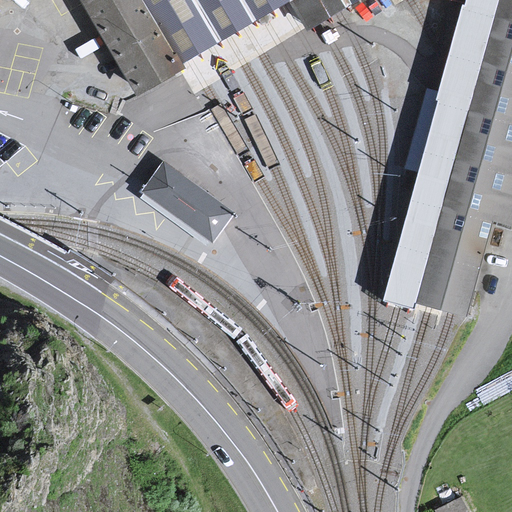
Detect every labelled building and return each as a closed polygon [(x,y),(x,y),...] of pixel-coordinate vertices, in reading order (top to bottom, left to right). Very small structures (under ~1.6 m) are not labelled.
[(75,0),(131,97),(179,71),(176,65),(136,0),(75,0)] [(136,0),(176,65),(189,58),(210,45),(228,35),(245,25),(262,15),(282,3),(287,0),(289,0),(307,28),(319,21),(338,11),(357,0),(136,0)] [(511,228),(511,0),(463,0),(380,302),(398,307),(412,311),(414,305),(429,309),(451,315),(465,319),(491,223),(511,228)] [(233,213),(162,162),(139,193),(169,214),(176,219),(211,243),(233,213)] [(434,511),(473,511),(465,495),(434,510),(434,511)]
